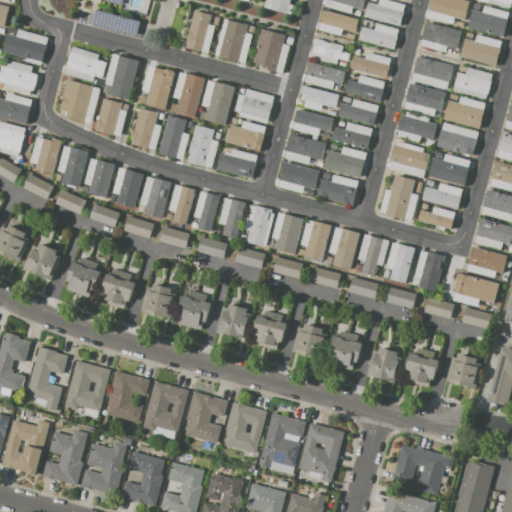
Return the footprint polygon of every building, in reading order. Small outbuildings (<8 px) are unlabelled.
[(263,8),(264,0),(289,0),(289,4),(293,5),(290,14),(286,13),(286,14),(263,8)] [(363,0),(361,10),(352,7),(350,14),(324,7),(326,0),(363,0)] [(399,26),(364,16),(368,2),(378,5),(378,0),(386,0),(405,5),(399,26)] [(432,0),(455,0),(455,5),(458,5),(456,13),(458,13),(457,17),(455,17),(453,25),(428,18),(430,11),(429,11),(432,0)] [(476,0),(511,0),(510,9),(476,0)] [(0,4),(11,7),(5,27),(0,25),(0,4)] [(467,27),(472,10),(482,12),(483,6),(510,13),(503,37),(467,27)] [(96,10),(139,21),(136,35),(92,24),(96,10)] [(322,10),(359,19),(355,33),(346,30),(346,32),(354,35),(353,39),(318,30),(320,23),(319,23),(322,10)] [(184,48),(194,11),(211,15),(208,24),(214,26),(206,57),(199,55),(200,52),(184,48)] [(215,56),(224,19),(247,25),(246,32),(252,34),(244,63),(215,56)] [(426,22),(462,31),(457,49),(446,46),(445,52),(420,46),(422,39),(421,39),(426,22)] [(358,40),(362,27),(374,30),(375,23),(397,29),(396,36),(393,49),(358,40)] [(247,31),(248,25),(255,27),(253,33),(247,31)] [(7,33),(9,27),(16,29),(15,35),(7,33)] [(3,52),(8,34),(16,36),(18,29),(49,38),(42,65),(22,60),(22,57),(3,52)] [(253,62),(261,29),(285,35),(282,44),(289,45),(282,73),(275,71),(275,72),(267,70),(268,67),(260,65),(261,64),(253,62)] [(457,56),(459,51),(461,52),(465,39),(474,41),(476,34),(501,41),(499,48),(500,48),(495,66),(457,56)] [(313,44),(314,44),(315,38),(324,41),(324,42),(330,43),(342,46),(341,51),(348,53),(349,51),(351,52),(349,62),(337,59),(335,65),(310,58),(312,52),(311,52),(313,44)] [(70,51),(71,52),(73,47),(99,55),(97,60),(107,63),(102,78),(94,76),(93,79),(96,79),(95,83),(64,74),(66,67),(65,67),(70,51)] [(350,69),(354,56),(365,59),(366,52),(390,58),(388,65),(389,65),(385,78),(350,69)] [(418,52),(453,62),(446,90),(411,80),(418,52)] [(129,100),(109,94),(111,86),(105,84),(113,54),(138,60),(138,61),(140,62),(138,68),(137,68),(129,100)] [(0,81),(0,71),(2,65),(6,67),(8,60),(33,66),(31,73),(38,75),(37,76),(38,76),(36,87),(35,86),(34,91),(31,90),(30,96),(3,88),(4,83),(0,81)] [(309,62),(345,72),(341,85),(333,83),(332,89),(304,82),(306,75),(305,75),(309,62)] [(162,110),(144,105),(146,100),(145,100),(144,105),(138,103),(140,99),(139,98),(140,94),(141,95),(149,63),(173,69),(173,70),(175,71),(168,99),(165,99),(162,110)] [(453,91),(457,72),(465,74),(466,67),(491,74),(490,81),(487,93),(485,99),(453,91)] [(176,112),(179,100),(173,98),(179,72),(186,74),(186,73),(205,78),(194,117),(176,112)] [(344,92),(348,80),(357,82),(359,75),(384,82),(382,89),(383,89),(380,101),(344,92)] [(91,124),(66,117),(68,111),(60,109),(67,80),(94,86),(94,87),(100,89),(91,124)] [(225,125),(198,119),(200,111),(207,113),(208,108),(201,106),(208,80),(215,82),(215,81),(235,86),(225,125)] [(409,84),(445,93),(440,111),(435,110),(433,116),(404,109),(405,102),(404,102),(409,84)] [(302,86),(338,95),(335,108),(317,103),(317,105),(313,104),(314,103),(308,101),(307,102),(302,101),(304,94),(301,93),(302,86)] [(234,111),(238,94),(244,96),(246,89),(273,96),(266,124),(238,116),(239,112),(234,111)] [(0,117),(0,97),(5,99),(7,93),(31,100),(25,124),(0,117)] [(443,119),(448,100),(458,103),(460,97),(485,103),(478,129),(443,119)] [(121,136),(95,130),(97,120),(96,120),(97,116),(98,116),(103,98),(122,103),(121,110),(127,111),(121,136)] [(338,116),(341,103),(351,106),(352,99),(377,106),(375,112),(376,113),(373,125),(338,116)] [(169,111),(172,103),(177,104),(175,113),(169,111)] [(503,128),(511,130),(511,104),(509,104),(503,128)] [(155,150),(130,143),(133,132),(134,132),(140,107),(157,112),(154,124),(162,126),(157,147),(156,147),(155,150)] [(297,109),(332,119),(329,132),(319,129),(317,136),(292,129),(294,123),(297,109)] [(401,115),(405,116),(406,112),(429,118),(427,122),(436,124),(432,140),(420,136),(418,143),(396,137),(398,130),(397,130),(401,115)] [(169,115),(186,120),(183,132),(189,134),(182,160),(158,153),(169,115)] [(0,121),(25,128),(24,135),(25,135),(20,152),(19,152),(18,157),(0,151),(0,121)] [(226,143),(231,125),(241,127),(243,121),(266,127),(259,151),(226,143)] [(331,140),(335,127),(344,129),(346,122),(371,129),(369,136),(370,136),(367,149),(354,146),(354,147),(350,146),(351,145),(346,143),(346,145),(342,144),(342,143),(337,141),(337,143),(333,141),(333,140),(331,140)] [(436,146),(442,123),(478,132),(476,139),(472,156),(436,146)] [(196,125),(214,130),(211,140),(218,141),(211,168),(204,166),(204,167),(186,163),(189,151),(191,141),(192,141),(196,125)] [(290,133),(325,143),(320,161),(310,158),(308,165),(284,159),(286,151),(285,151),(290,133)] [(511,160),(497,157),(503,133),(511,134),(511,160)] [(59,141),(33,137),(29,168),(54,171),(59,141)] [(426,139),(434,141),(432,147),(425,145),(426,139)] [(394,144),(396,145),(397,141),(423,148),(422,152),(429,154),(423,178),(388,169),(390,162),(389,161),(394,144)] [(79,187),(62,183),(64,173),(57,171),(64,146),(71,148),(71,147),(88,151),(79,187)] [(323,169),(328,150),(340,153),(342,147),(366,153),(359,178),(323,169)] [(216,170),(221,153),(224,154),(225,151),(231,153),(232,149),(257,155),(255,162),(251,179),(216,170)] [(431,176),(436,159),(442,160),(444,153),(468,160),(467,167),(468,167),(467,170),(469,170),(467,177),(466,176),(465,180),(463,180),(462,185),(441,179),(438,178),(438,179),(434,178),(434,177),(431,176)] [(0,157),(22,170),(15,183),(0,174),(0,157)] [(106,197),(89,192),(90,185),(84,184),(91,159),(97,161),(97,160),(115,164),(106,197)] [(511,191),(488,185),(495,161),(511,165),(511,191)] [(277,187),(279,180),(277,179),(281,167),(282,167),(283,162),(316,171),(314,176),(316,176),(312,190),(305,188),(303,194),(277,187)] [(109,202),(118,167),(125,169),(138,172),(138,173),(143,174),(135,207),(129,206),(129,207),(109,202)] [(24,188),(31,174),(53,186),(46,199),(24,188)] [(317,196),(321,179),(331,181),(332,174),(357,181),(356,188),(357,188),(352,206),(325,199),(325,198),(317,196)] [(384,215),(385,213),(379,212),(385,189),(391,191),(395,175),(414,180),(411,193),(418,195),(412,220),(404,218),(404,220),(384,215)] [(162,219),(144,214),(146,206),(139,204),(146,177),(153,179),(153,178),(171,182),(162,219)] [(424,195),(426,187),(434,189),(436,182),(461,189),(459,196),(462,196),(460,204),(457,203),(455,209),(437,204),(438,198),(424,195)] [(185,224),(172,221),(175,212),(168,210),(175,185),(181,187),(182,186),(194,189),(185,224)] [(482,206),(487,189),(511,196),(511,222),(481,214),(483,207),(482,206)] [(56,203),(62,190),(86,200),(80,214),(56,203)] [(197,229),(200,218),(194,216),(200,191),(220,196),(210,232),(197,229)] [(236,239),(216,234),(217,229),(223,231),(225,225),(218,223),(225,198),(232,199),(246,203),(236,239)] [(89,218),(95,204),(120,213),(114,228),(89,218)] [(246,243),(246,242),(240,240),(241,234),(248,236),(249,231),(243,230),(250,205),(255,206),(255,205),(272,209),(271,213),(273,214),(264,248),(246,243)] [(418,221),(421,210),(432,213),(433,206),(455,212),(450,229),(444,228),(443,231),(439,230),(440,226),(418,221)] [(293,254),(269,247),(271,242),(277,244),(278,239),(272,237),(278,212),(303,219),(293,254)] [(123,230),(128,216),(155,224),(150,239),(123,230)] [(476,235),(480,219),(511,227),(511,236),(510,244),(503,243),(501,250),(474,243),(476,235)] [(321,261),(304,256),(307,247),(300,245),(307,220),(314,221),(330,225),(321,261)] [(0,253),(0,231),(3,226),(8,229),(10,225),(27,233),(25,237),(29,239),(18,262),(0,253)] [(164,227),(190,234),(188,244),(186,244),(185,248),(160,241),(164,227)] [(332,265),(335,255),(328,253),(335,227),(341,229),(341,228),(359,233),(350,270),(332,265)] [(373,277),(361,274),(364,261),(357,259),(364,234),(388,240),(382,266),(376,264),(373,277)] [(197,251),(201,237),(227,244),(223,258),(197,251)] [(51,280),(24,269),(34,246),(39,248),(41,243),(58,250),(55,255),(61,257),(51,280)] [(404,283),(390,279),(392,269),(385,268),(392,243),(399,244),(414,248),(404,283)] [(235,261),(239,247),(265,254),(261,268),(235,261)] [(467,271),(468,264),(467,264),(472,247),(507,256),(502,274),(495,272),(494,278),(467,271)] [(84,258),(78,256),(80,249),(86,251),(84,258)] [(436,292),(418,287),(419,284),(412,282),(421,251),(427,253),(427,251),(445,256),(436,292)] [(272,272),(276,257),(302,264),(298,279),(272,272)] [(66,289),(69,281),(66,280),(73,262),(83,265),(83,267),(90,270),(90,268),(101,272),(94,290),(91,289),(88,297),(66,289)] [(356,264),(362,265),(360,272),(354,271),(356,264)] [(310,282),(314,267),(340,274),(336,289),(310,282)] [(107,274),(116,277),(116,278),(125,281),(126,280),(135,282),(129,301),(126,300),(124,309),(100,302),(103,293),(101,292),(107,274)] [(459,301),(461,294),(459,294),(463,279),(465,279),(466,274),(500,283),(498,289),(500,289),(496,304),(497,304),(494,312),(487,310),(487,309),(459,301)] [(348,292),(352,277),(379,284),(375,299),(348,292)] [(147,287),(152,288),(154,284),(172,289),(171,293),(176,294),(170,319),(140,311),(147,287)] [(386,301),(390,287),(416,294),(412,308),(386,301)] [(178,324),(181,314),(178,313),(182,295),(192,298),(192,299),(201,302),(202,300),(211,303),(206,322),(203,321),(201,329),(178,324)] [(423,312),(427,297),(453,304),(449,318),(423,312)] [(216,332),(223,307),(228,309),(230,303),(248,308),(247,313),(252,315),(246,339),(216,332)] [(463,306),(452,305),(450,321),(461,322),(463,306)] [(462,322),(466,307),(492,315),(488,329),(462,322)] [(254,344),(256,337),(253,336),(258,315),(268,318),(267,320),(277,322),(277,320),(287,323),(282,342),(278,341),(276,350),(254,344)] [(292,351),(298,327),(304,328),(305,324),(323,328),(322,333),(328,334),(321,359),(292,351)] [(0,395),(0,348),(4,332),(20,336),(19,339),(31,342),(26,362),(14,359),(12,369),(14,370),(13,373),(26,376),(21,393),(11,390),(9,398),(0,395)] [(352,370),(331,365),(335,351),(330,349),(333,336),(343,338),(343,340),(353,342),(353,341),(362,343),(357,362),(354,361),(352,370)] [(27,395),(39,347),(57,352),(57,353),(68,356),(63,374),(51,371),(48,381),(50,381),(50,384),(62,387),(56,411),(45,408),(46,406),(34,403),(36,398),(27,395)] [(367,375),(374,351),(379,352),(380,347),(398,352),(397,357),(403,358),(396,383),(367,375)] [(502,347),(511,349),(511,394),(509,405),(488,399),(502,347)] [(428,387),(407,382),(410,373),(406,372),(410,353),(420,355),(419,356),(429,359),(429,358),(439,360),(434,380),(430,379),(428,387)] [(475,388),(447,381),(453,357),(458,358),(459,354),(477,359),(476,363),(481,364),(475,388)] [(65,406),(76,361),(111,369),(99,415),(98,414),(97,418),(84,415),(86,408),(78,406),(77,409),(65,406)] [(107,414),(111,400),(108,399),(115,371),(137,377),(137,376),(147,379),(150,380),(146,396),(133,392),(131,402),(144,405),(139,422),(107,414)] [(143,427),(154,382),(167,385),(167,384),(176,386),(175,387),(189,390),(176,440),(153,434),(154,430),(143,427)] [(185,435),(189,420),(187,420),(194,392),(228,401),(224,417),(212,413),(210,423),(222,426),(221,428),(222,428),(218,443),(185,435)] [(225,445),(229,430),(226,429),(233,402),(267,411),(257,453),(225,445)] [(0,413),(8,415),(7,420),(9,420),(4,442),(0,440),(0,447),(2,448),(0,456),(0,413)] [(259,465),(272,413),(275,414),(275,413),(279,414),(279,415),(294,419),(294,418),(304,420),(303,421),(306,422),(302,438),(299,437),(298,442),(301,442),(293,475),(268,468),(268,467),(259,465)] [(1,465),(13,420),(37,426),(39,420),(50,422),(36,476),(26,473),(27,472),(1,465)] [(299,468),(310,423),(329,428),(329,427),(335,429),(335,430),(344,432),(331,482),(308,477),(310,470),(299,468)] [(43,476),(47,461),(59,464),(61,454),(49,451),(54,431),(72,436),(74,429),(88,433),(81,462),(83,462),(78,485),(55,479),(50,479),(45,476),(43,476)] [(81,486),(86,469),(101,473),(102,468),(87,464),(92,443),(113,448),(115,441),(127,444),(121,467),(123,468),(116,495),(81,486)] [(402,445),(415,449),(416,448),(454,457),(451,469),(444,468),(437,496),(415,490),(418,479),(420,479),(423,467),(415,465),(410,484),(393,480),(402,445)] [(121,497),(125,481),(140,485),(143,472),(128,468),(132,452),(165,460),(161,476),(163,476),(155,506),(121,497)] [(482,511),(453,511),(468,459),(495,466),(482,511)] [(180,511),(161,507),(165,491),(180,495),(183,483),(168,479),(172,462),(205,470),(201,486),(203,486),(196,511),(180,511)] [(499,511),(511,471),(511,511),(499,511)] [(202,511),(205,502),(219,506),(221,501),(206,497),(212,473),(244,481),(240,496),(242,497),(238,511),(202,511)] [(278,485),(279,480),(288,482),(287,488),(278,485)] [(263,511),(246,507),(252,483),(286,492),(281,511),(263,511)] [(383,511),(389,490),(436,502),(432,511),(383,511)] [(287,511),(292,494),(313,499),(315,492),(325,495),(322,507),(323,507),(321,511),(287,511)]
